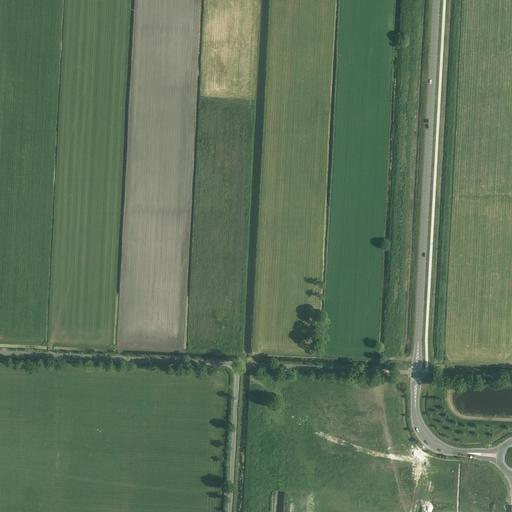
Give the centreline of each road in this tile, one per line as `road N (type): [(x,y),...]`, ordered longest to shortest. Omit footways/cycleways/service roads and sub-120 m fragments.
road 1 (secondary): [(436,0),(417,352)]
road 2 (unclassified): [(237,364),(0,352)]
road 3 (unclassified): [(413,373),(237,364)]
road 4 (unclassified): [(229,511),(237,364)]
